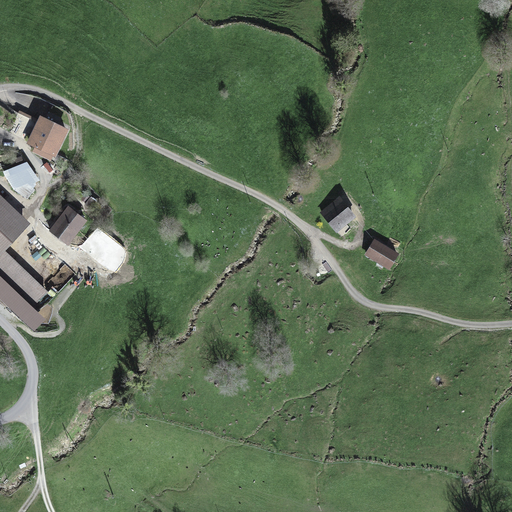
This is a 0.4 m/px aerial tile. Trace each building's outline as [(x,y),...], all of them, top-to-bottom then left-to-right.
[(7,132),(55,155),(69,125),(40,111),(37,117),(18,108),(7,132)] [(28,160),(4,170),(14,189),(27,198),(40,179),(28,160)] [(0,297),(34,330),(46,316),(35,305),(48,289),(4,248),(30,220),(0,191),(0,297)] [(84,191),(79,198),(84,201),(89,194),(84,191)] [(340,195),(320,212),(337,231),(357,214),(340,195)] [(90,196),(85,203),(98,212),(103,204),(90,196)] [(68,203),(49,229),(68,243),(88,217),(68,203)] [(65,249),(48,235),(40,244),(58,258),(65,249)] [(400,252),(374,237),(365,254),(390,268),(400,252)]
